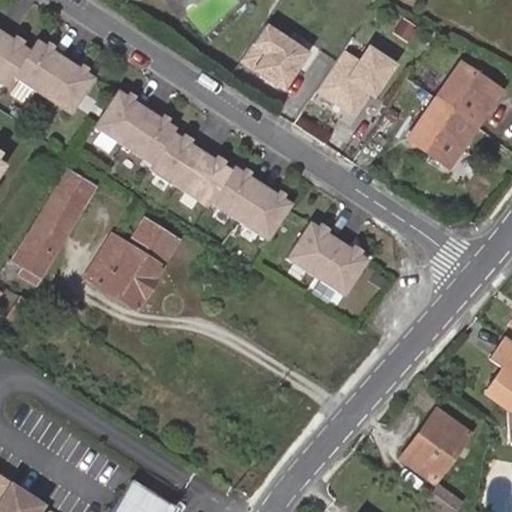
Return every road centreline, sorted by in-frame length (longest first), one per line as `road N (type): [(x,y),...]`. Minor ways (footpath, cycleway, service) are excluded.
road 1 (residential): [(478,270),(67,0)]
road 2 (tertiary): [(272,511),(478,270)]
